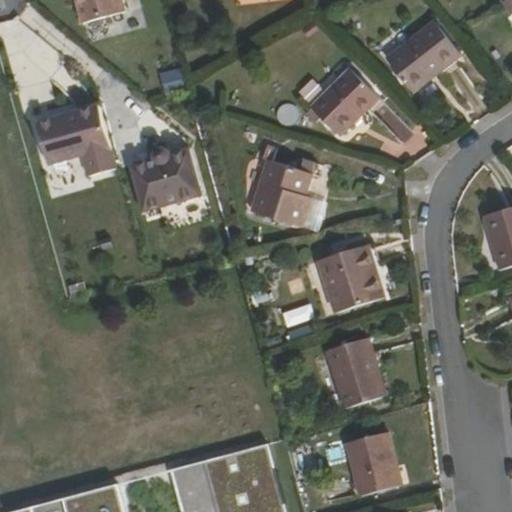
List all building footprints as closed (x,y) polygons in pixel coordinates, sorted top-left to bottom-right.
[(78,0),(84,20),(126,9),(124,0),(78,0)] [(511,0),(505,0),(503,2),(511,16),(511,15),(511,0)] [(461,54),(435,22),(387,59),(413,92),(461,54)] [(314,108),(307,114),(315,123),(321,116),(340,136),(379,97),(350,68),(312,106),(314,108)] [(100,104),(38,120),(49,162),(84,152),(90,175),(117,168),(100,104)] [(156,151),(155,157),(131,164),(144,210),(201,195),(189,149),(170,154),(167,149),(160,148),(156,151)] [(306,195),(312,174),(269,160),(253,212),(303,227),(312,198),(306,195)] [(511,265),(511,208),(486,216),(500,269),(511,265)] [(384,297),(369,246),(320,260),(336,314),(384,297)] [(288,326),(279,303),(267,307),(276,331),(288,326)] [(386,395),(368,338),(328,350),(346,408),(386,395)] [(402,485),(390,431),(348,443),(360,495),(402,485)] [(287,511),(270,447),(29,511),(287,511)]
